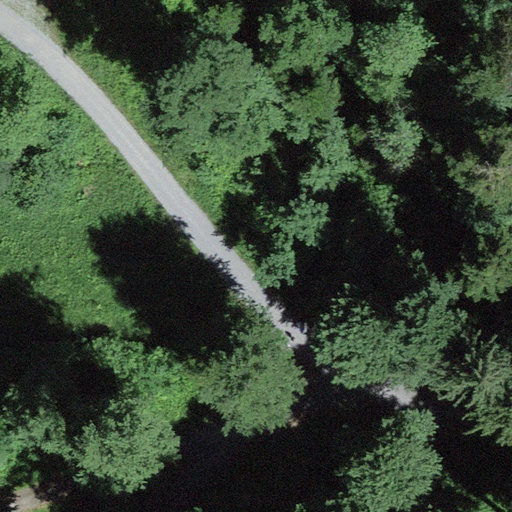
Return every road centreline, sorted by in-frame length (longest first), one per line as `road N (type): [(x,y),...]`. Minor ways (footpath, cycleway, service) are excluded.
road 1 (track): [(511,407),(415,400),(348,378),(269,309),(60,65),(0,20)]
road 2 (track): [(348,378),(213,457),(123,439),(0,489)]
